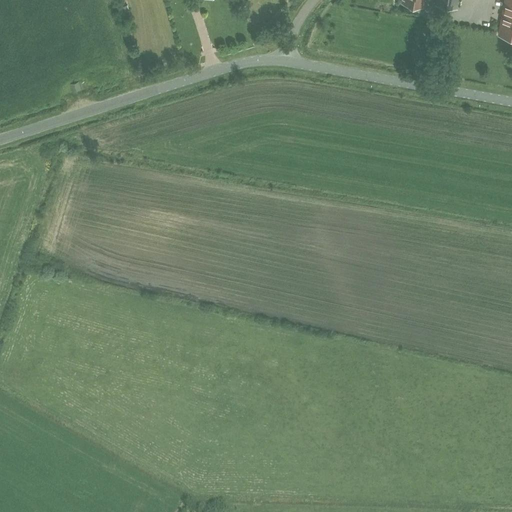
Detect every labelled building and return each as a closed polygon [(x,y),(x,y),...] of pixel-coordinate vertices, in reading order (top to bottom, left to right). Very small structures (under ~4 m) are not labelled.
[(436,0),(435,4),(457,8),(458,0),(436,0)] [(511,0),(504,0),(503,9),(505,9),(502,24),(501,23),(499,34),(511,36),(511,0)] [(121,7),(124,14),(130,12),(127,5),(121,7)] [(91,30),(98,40),(103,37),(96,26),(91,30)] [(50,45),(44,47),(46,54),(53,51),(50,45)] [(78,82),(70,85),(73,93),(81,89),(78,82)]
